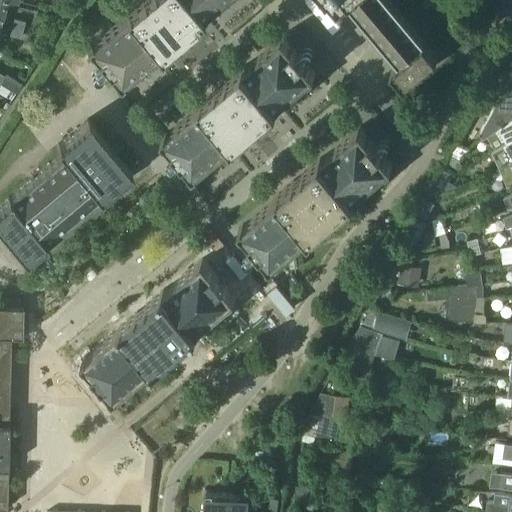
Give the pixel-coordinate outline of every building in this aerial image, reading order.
[(0,0),(0,23),(1,24),(7,0),(10,0),(18,2),(18,0),(0,0)] [(63,0),(51,0),(49,8),(64,12),(67,1),(63,0)] [(124,13),(86,45),(118,84),(156,51),(158,53),(203,15),(201,14),(217,0),(135,0),(123,11),(124,13)] [(327,0),(338,13),(350,3),(400,62),(392,69),(406,86),(439,58),(390,0),(327,0)] [(15,17),(11,35),(22,38),(26,21),(15,17)] [(316,73),(287,38),(284,35),(246,67),(244,65),(200,103),(201,104),(162,137),(194,175),(233,143),(235,144),(279,107),(278,105),(316,73)] [(0,72),(0,82),(1,83),(16,93),(22,83),(7,73),(5,76),(0,72)] [(487,134),(499,125),(511,115),(511,75),(482,129),(486,135),(487,134)] [(496,149),(508,142),(511,139),(511,115),(499,125),(487,134),(490,140),(496,149)] [(62,153),(0,205),(0,230),(25,261),(132,171),(89,120),(57,147),(62,153)] [(321,157),(287,185),(276,194),(278,196),(239,228),(271,267),(310,234),(311,236),(356,199),(355,197),(393,165),(361,126),(322,159),(321,157)] [(511,139),(508,142),(496,149),(493,151),(501,169),(503,168),(511,162),(511,139)] [(458,141),(447,160),(452,165),(468,147),(458,141)] [(511,162),(503,168),(501,169),(508,187),(511,185),(511,162)] [(439,174),(450,180),(454,174),(443,168),(439,174)] [(185,174),(180,179),(184,185),(190,180),(185,174)] [(163,208),(147,188),(132,201),(149,220),(163,208)] [(507,227),(511,225),(511,212),(503,216),(507,227)] [(122,326),(84,358),(117,397),(155,365),(156,367),(200,329),(199,327),(237,295),(204,257),(167,288),(166,287),(121,325),(122,326)] [(398,282),(409,284),(412,265),(402,263),(398,282)] [(482,282),(481,271),(466,273),(467,284),(482,282)] [(449,286),(448,298),(476,295),(483,296),(483,282),(482,282),(467,284),(449,286)] [(483,296),(476,295),(448,298),(446,318),(474,320),(475,310),(483,311),(484,296),(483,296)] [(0,304),(0,506),(8,507),(12,336),(23,336),(24,305),(0,304)] [(397,334),(401,318),(378,311),(373,327),(397,334)] [(346,348),(347,348),(375,353),(377,353),(395,359),(401,339),(383,333),(383,331),(360,324),(346,348)] [(370,376),(375,353),(347,348),(342,370),(370,376)] [(321,391),(310,410),(347,417),(351,396),(321,391)] [(321,413),(310,410),(304,432),(316,435),(321,413)] [(493,463),(511,465),(511,442),(496,440),(493,463)] [(335,465),(353,468),(355,453),(337,450),(335,465)] [(511,487),(511,472),(492,470),(490,484),(511,487)] [(313,488),(298,486),(296,504),(311,506),(313,488)] [(257,511),(258,507),(250,506),(251,494),(208,490),(205,511),(257,511)] [(487,509),(489,510),(511,511),(511,493),(495,491),(494,500),(488,499),(487,509)] [(269,511),(277,511),(279,498),(271,496),(269,511)]
